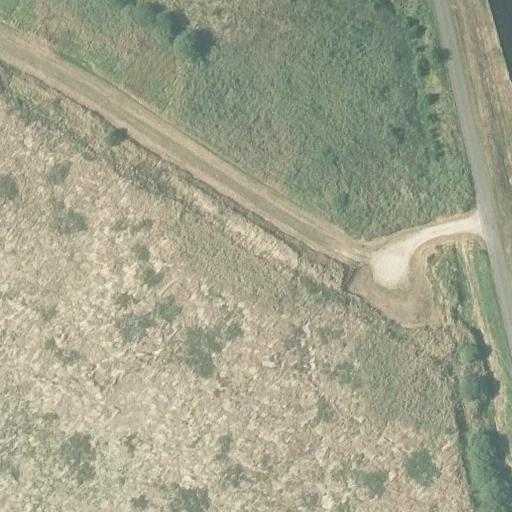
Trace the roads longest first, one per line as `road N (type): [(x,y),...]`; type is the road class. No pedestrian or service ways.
road 1 (track): [(354,259),(0,49)]
road 2 (unclassified): [(511,328),(437,0)]
